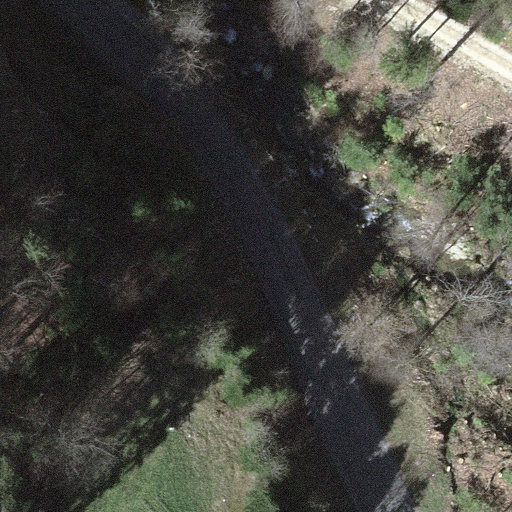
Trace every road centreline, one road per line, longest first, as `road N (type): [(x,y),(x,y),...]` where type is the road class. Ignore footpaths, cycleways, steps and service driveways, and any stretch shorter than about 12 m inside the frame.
road 1 (tertiary): [(384,511),(248,182),(180,93),(80,0)]
road 2 (track): [(388,0),(511,74)]
